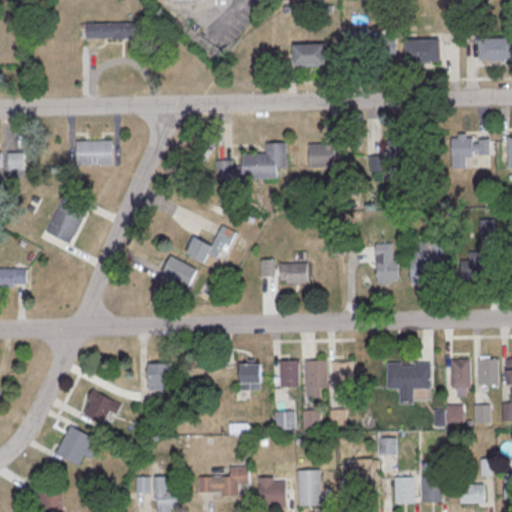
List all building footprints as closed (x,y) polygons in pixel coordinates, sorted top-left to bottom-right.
[(133,38),(133,22),(85,22),(85,38),(133,38)] [(479,37),(511,37),(511,57),(479,57),(479,37)] [(407,39),(441,39),(442,60),(407,60),(407,39)] [(367,40),(399,40),(399,60),(368,60),(367,40)] [(295,43),(326,43),(326,63),(295,63),(295,43)] [(451,138),(452,168),(466,168),(466,157),(473,157),(473,152),(478,151),(478,156),(489,156),(489,139),(479,140),(479,143),(472,143),(472,137),(466,137),(466,133),(458,134),(458,138),(451,138)] [(389,171),(389,159),(409,159),(409,139),(387,140),(387,156),(369,156),(370,171),(389,171)] [(77,140),(113,140),(113,164),(77,165),(77,140)] [(266,143),(287,143),(288,169),(278,169),(278,179),(217,180),(216,161),(233,160),(233,166),(243,166),(243,153),(266,153),(266,143)] [(310,144),(335,144),(335,167),(310,167),(310,144)] [(9,153),(24,152),(25,170),(9,170),(9,153)] [(64,198),(87,210),(70,243),(46,231),(64,198)] [(494,219),(481,219),(481,251),(460,251),(459,278),(495,278),(495,251),(486,251),(486,244),(494,244),(494,219)] [(213,245),(193,236),(185,254),(205,262),(209,254),(223,259),(235,231),(221,225),(213,245)] [(411,247),(411,284),(425,284),(425,280),(433,280),(433,261),(448,261),(447,244),(431,244),(431,241),(418,241),(418,247),(411,247)] [(375,243),(394,243),(394,259),(399,259),(399,281),(391,281),(391,284),(378,285),(378,263),(376,263),(375,243)] [(189,285),(197,268),(171,255),(162,272),(189,285)] [(261,260),(275,259),(276,277),(261,277),(261,260)] [(281,264),(308,263),(309,282),(288,283),(288,280),(282,280),(281,264)] [(0,268),(28,269),(27,284),(15,283),(15,287),(0,287),(0,268)] [(480,359),(499,358),(500,385),(481,386),(480,359)] [(280,360),(299,359),(300,386),(281,387),(280,360)] [(306,361),(326,360),(326,387),(307,388),(306,361)] [(452,360),(471,360),(472,387),(453,387),(452,360)] [(334,362),(353,361),(354,388),(335,389),(334,362)] [(170,363),(148,363),(148,390),(170,390),(170,363)] [(261,363),(239,363),(239,390),(261,390),(261,363)] [(388,363),(402,363),(402,366),(415,366),(415,363),(432,363),(432,389),(414,389),(414,404),(400,404),(400,388),(388,388),(388,363)] [(115,413),(120,407),(98,390),(79,413),(98,428),(112,410),(115,413)] [(503,402),(511,402),(511,421),(504,421),(503,402)] [(447,405),(464,404),(465,423),(448,424),(447,405)] [(475,405),(492,405),(492,423),(475,424),(475,405)] [(296,410),(275,410),(275,429),(296,429),(296,410)] [(318,428),(318,410),(304,410),(304,428),(318,428)] [(95,437),(69,425),(56,455),(79,465),(84,454),(87,455),(95,437)] [(346,459),(346,482),(373,482),(373,459),(346,459)] [(482,474),(491,474),(491,461),(482,461),(482,474)] [(249,466),(230,466),(230,476),(199,476),(199,494),(239,494),(239,485),(249,485),(249,466)] [(299,471),(320,471),(321,506),(300,507),(299,471)] [(151,493),(151,476),(137,476),(137,493),(151,493)] [(167,476),(156,476),(155,511),(157,511),(177,511),(177,490),(167,490),(167,476)] [(286,504),(286,476),(261,476),(261,504),(286,504)] [(422,477),(441,476),(442,503),(423,504),(422,477)] [(395,478),(414,477),(415,504),(396,504),(395,478)] [(461,485),(485,484),(485,503),(461,503),(461,485)] [(41,487),(40,511),(62,511),(63,487),(41,487)]
